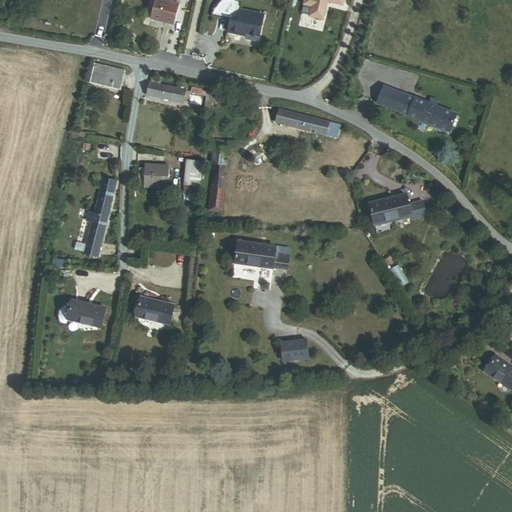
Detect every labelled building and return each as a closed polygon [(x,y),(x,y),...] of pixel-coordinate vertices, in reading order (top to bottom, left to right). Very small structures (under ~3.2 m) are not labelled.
[(155,0),(151,17),(177,24),(182,5),(161,0),(155,0)] [(240,9),(238,1),(233,0),(220,0),(212,13),(212,16),(230,20),(228,32),(246,36),(246,39),(259,41),(264,14),(240,9)] [(344,6),(345,0),(306,0),(305,6),(314,8),(311,18),(325,21),(329,2),(344,6)] [(91,83),(121,89),(125,71),(95,64),(91,83)] [(148,96),(184,104),(187,90),(162,85),(164,77),(153,75),(151,83),(148,96)] [(191,94),(207,97),(208,90),(192,87),(191,94)] [(380,104),(395,110),(402,92),(387,87),(380,104)] [(205,113),(213,114),(215,91),(208,90),(207,97),(205,113)] [(395,110),(409,115),(416,98),(402,92),(395,110)] [(451,132),(458,114),(416,98),(409,115),(451,132)] [(329,122),(279,112),(276,124),(337,137),(340,125),(329,122)] [(226,190),(224,189),(231,148),(237,149),(238,143),(215,140),(212,164),(215,164),(208,211),(210,211),(209,217),(220,219),(221,212),(223,213),(226,190)] [(184,191),(200,192),(203,162),(187,160),(184,191)] [(145,188),(168,190),(170,166),(146,164),(146,169),(141,169),(140,183),(145,184),(145,188)] [(88,245),(101,248),(117,181),(104,178),(96,213),(90,211),(88,221),(93,223),(88,245)] [(408,204),(406,193),(369,203),(375,225),(411,216),(412,220),(427,216),(423,200),(408,204)] [(276,246),(238,241),(234,263),(273,269),(273,267),(287,270),(289,256),(275,254),(276,246)] [(85,255),(99,258),(101,248),(88,245),(85,255)] [(137,317),(170,325),(175,306),(142,298),(137,317)] [(75,301),(73,306),(67,304),(65,306),(63,308),(61,316),(62,320),(64,322),(69,323),(70,319),(101,327),(106,309),(75,301)] [(509,329),(511,323),(500,318),(497,324),(509,329)] [(280,342),(283,363),(310,359),(308,339),(280,342)] [(511,366),(496,355),(484,371),(511,390),(511,389),(511,366)]
